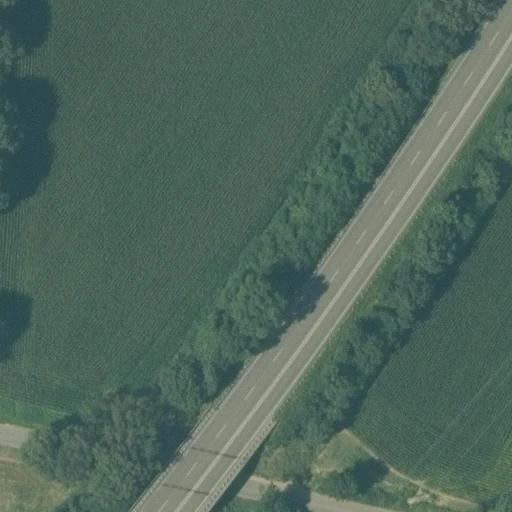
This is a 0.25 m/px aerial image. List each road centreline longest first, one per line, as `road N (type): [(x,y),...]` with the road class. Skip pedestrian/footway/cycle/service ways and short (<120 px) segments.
road 1 (trunk): [(511,22),(335,289),(167,511)]
road 2 (unclassified): [(335,511),(0,436)]
